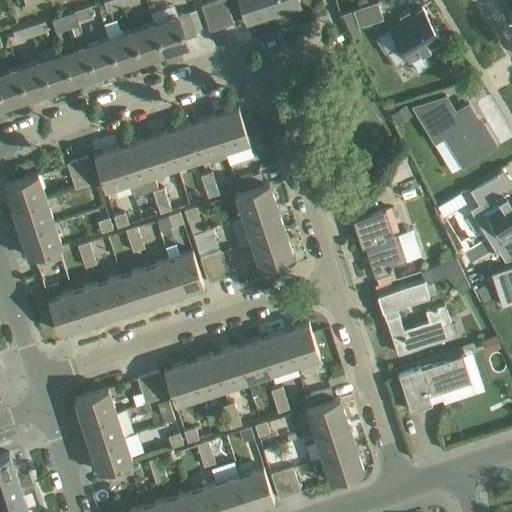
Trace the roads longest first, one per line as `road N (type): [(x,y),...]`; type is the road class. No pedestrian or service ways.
road 1 (residential): [(34,382),(334,285)]
road 2 (residential): [(0,149),(233,69),(255,69)]
road 3 (residential): [(334,285),(274,91),(255,69)]
road 4 (residential): [(399,488),(334,285)]
